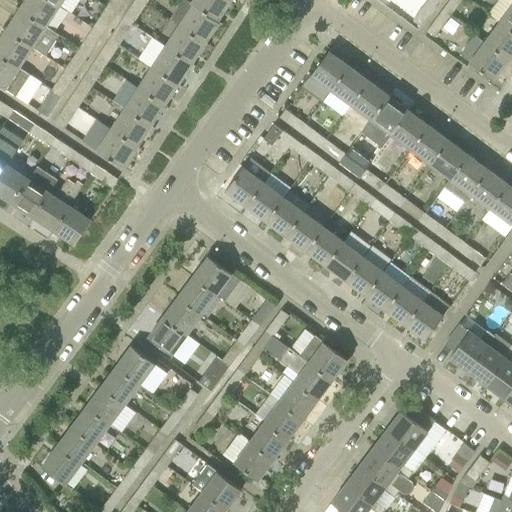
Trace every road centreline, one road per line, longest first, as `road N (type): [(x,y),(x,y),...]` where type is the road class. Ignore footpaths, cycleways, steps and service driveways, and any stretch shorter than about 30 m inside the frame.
road 1 (residential): [(401,360),(171,190)]
road 2 (residential): [(171,190),(0,414)]
road 3 (residential): [(307,2),(171,190)]
road 4 (residential): [(482,129),(307,2)]
road 5 (residential): [(285,511),(401,360)]
road 6 (residential): [(511,442),(401,360)]
